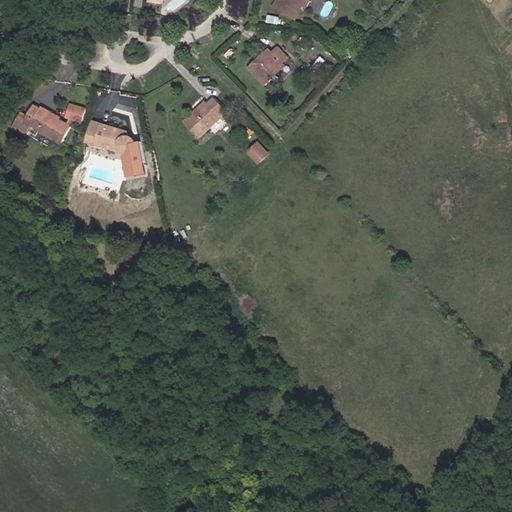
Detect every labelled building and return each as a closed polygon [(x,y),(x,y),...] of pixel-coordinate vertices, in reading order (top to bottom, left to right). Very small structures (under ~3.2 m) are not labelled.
[(278,0),(274,8),(294,18),(302,4),(303,0),(278,0)] [(345,51),(349,46),(343,42),(339,47),(345,51)] [(284,63),(289,58),(278,47),(273,52),(270,49),(249,68),(266,86),(271,81),(268,78),(284,63)] [(271,81),(286,66),(284,63),(268,78),(271,81)] [(231,114),(216,98),(209,104),(207,101),(185,122),(200,139),(222,118),(225,121),(231,114)] [(83,122),(87,109),(72,105),(68,117),(83,122)] [(62,143),(72,126),(60,120),(54,116),(55,115),(43,108),(42,109),(35,106),(29,117),(25,123),(32,127),(33,125),(40,129),(39,131),(62,143)] [(32,127),(25,123),(29,117),(22,113),(14,127),(28,135),(32,127)] [(147,165),(142,141),(137,143),(137,142),(135,139),(132,137),(130,136),(127,136),(129,132),(93,121),(88,142),(120,151),(122,150),(123,151),(125,153),(128,153),(126,156),(129,169),(147,165)] [(262,164),(273,153),(260,140),(249,151),(262,164)] [(53,218),(55,211),(49,209),(46,216),(53,218)]
